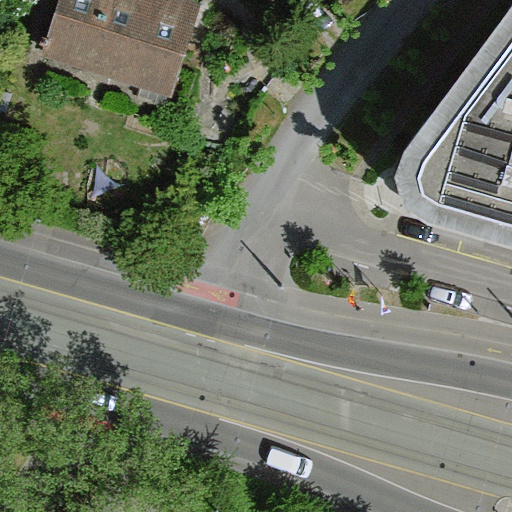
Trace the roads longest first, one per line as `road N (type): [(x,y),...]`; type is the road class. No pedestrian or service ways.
road 1 (primary): [(511,381),(247,328),(0,258)]
road 2 (primary): [(104,400),(272,453),(414,511)]
road 3 (residential): [(104,400),(18,511)]
